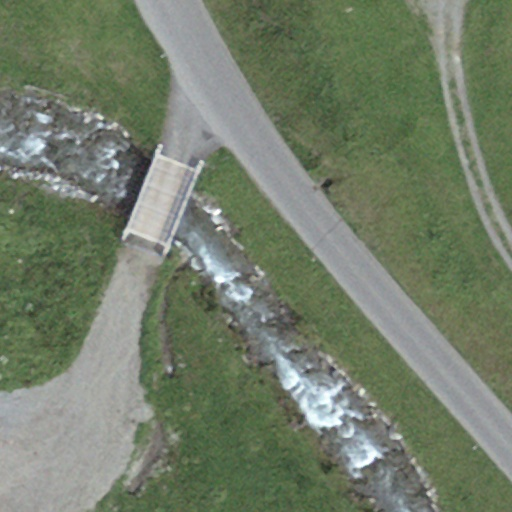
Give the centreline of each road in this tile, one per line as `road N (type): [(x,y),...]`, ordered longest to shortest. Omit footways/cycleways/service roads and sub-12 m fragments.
road 1 (tertiary): [(181,0),(233,117),(511,461)]
road 2 (track): [(76,511),(135,435),(148,391),(135,279),(174,170),(225,101)]
